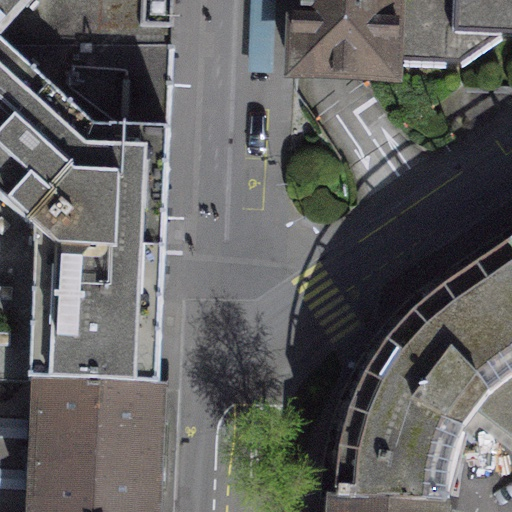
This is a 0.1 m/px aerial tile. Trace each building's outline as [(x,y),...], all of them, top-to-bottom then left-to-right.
[(0,0),(0,45),(3,48),(172,49),(174,0),(0,0)] [(275,0),(252,0),(250,74),(273,75),(275,0)] [(511,0),(296,0),(293,75),(393,79),(394,65),(460,67),(501,39),(511,39),(511,0)] [(0,383),(157,390),(172,49),(3,48),(0,45),(0,383)] [(511,251),(509,247),(442,290),(413,314),(387,342),(365,377),(350,411),(339,449),(334,488),(334,502),(443,507),(446,476),(452,454),(461,432),(477,409),(511,436),(511,251)] [(0,383),(0,511),(152,511),(157,390),(0,383)] [(333,511),(442,511),(443,507),(334,502),(333,511)]
